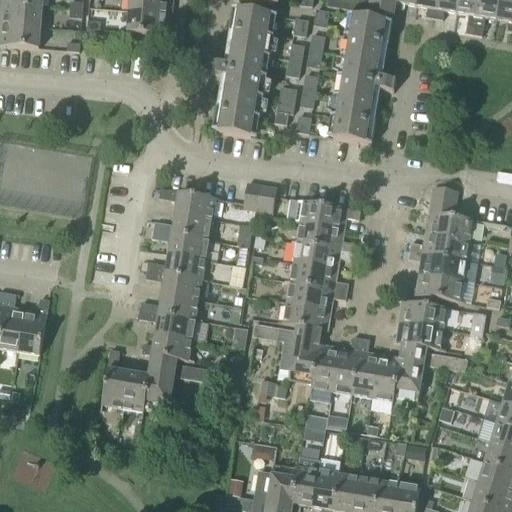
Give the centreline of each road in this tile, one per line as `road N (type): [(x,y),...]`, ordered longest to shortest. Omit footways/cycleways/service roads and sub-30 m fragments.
road 1 (residential): [(389,182),(164,152)]
road 2 (residential): [(164,152),(139,93),(0,79)]
road 3 (residential): [(120,306),(138,186),(164,152)]
road 4 (residential): [(364,341),(389,182)]
road 5 (residential): [(511,198),(461,183),(389,182)]
